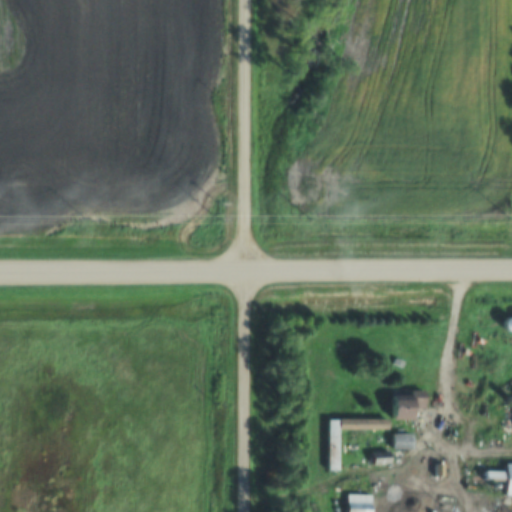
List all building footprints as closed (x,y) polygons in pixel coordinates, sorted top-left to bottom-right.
[(408,420),(408,408),(421,408),(421,391),(389,391),(389,420),(408,420)] [(324,420),(324,471),(335,471),(335,430),(384,430),(384,420),(324,420)] [(511,496),(511,463),(502,464),(502,497),(511,496)] [(367,511),(367,495),(343,495),(343,511),(367,511)] [(437,511),(456,511),(457,503),(438,503),(437,511)]
